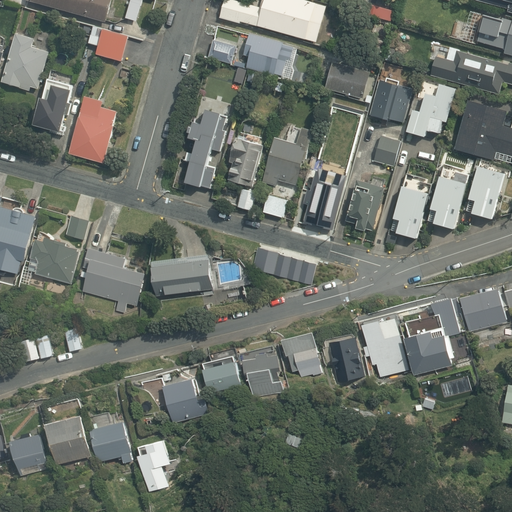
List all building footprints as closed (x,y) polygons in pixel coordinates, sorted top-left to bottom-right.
[(28,0),(29,1),(107,22),(113,0),(28,0)] [(131,0),(126,16),(136,19),(141,0),(131,0)] [(328,6),(306,0),(266,0),(264,8),(235,0),(225,0),(221,18),(241,23),(242,21),(318,42),(328,6)] [(511,0),(477,0),(510,9),(509,11),(511,12),(511,0)] [(366,14),(392,21),(395,11),(369,4),(366,14)] [(503,20),(485,15),(477,41),(506,49),(505,53),(511,55),(511,20),(503,18),(503,20)] [(404,24),(416,27),(418,20),(405,17),(404,24)] [(377,32),(385,35),(386,32),(391,34),(394,22),(382,19),(381,24),(379,23),(377,32)] [(121,59),(128,35),(103,28),(97,52),(121,59)] [(21,88),(31,91),(32,87),(40,89),(51,52),(34,47),(37,39),(18,33),(4,82),(21,87),(21,88)] [(277,73),(285,75),(290,57),(293,57),(296,48),(285,45),(285,43),(252,34),(246,55),(251,56),(248,68),(276,75),(277,73)] [(215,38),(209,58),(233,64),(238,45),(215,38)] [(386,60),(393,62),(396,50),(390,48),(386,60)] [(433,75),(502,94),(505,82),(511,84),(511,61),(511,62),(510,64),(452,48),(449,59),(438,56),(433,75)] [(327,88),(364,99),(372,72),(335,62),(327,88)] [(372,114),(405,122),(414,89),(381,80),(372,114)] [(414,110),(409,132),(427,137),(429,130),(440,133),(443,121),(449,122),(458,88),(439,83),(436,95),(426,92),(421,112),(414,110)] [(36,124),(62,131),(73,89),(54,84),(51,98),(43,96),(36,124)] [(365,103),(371,104),(373,96),(367,94),(365,103)] [(74,156),(108,166),(119,129),(118,128),(122,114),(107,109),(109,104),(91,98),(74,156)] [(457,149),(496,160),(498,152),(511,155),(511,127),(505,126),(509,111),(470,100),(457,149)] [(348,173),(364,114),(333,105),(318,159),(347,167),(346,173),(348,173)] [(190,161),(205,165),(206,159),(220,163),(230,129),(219,126),(220,124),(196,117),(190,138),(194,139),(189,157),(191,157),(190,161)] [(299,143),(277,137),(264,182),(278,186),(280,180),(297,185),(304,160),(306,161),(315,131),(303,127),(299,143)] [(376,160),(395,166),(402,141),(383,136),(376,160)] [(230,179),(255,186),(266,146),(244,140),(245,139),(238,137),(231,162),(234,163),(230,179)] [(474,212),(493,218),(506,173),(479,165),(470,198),(477,200),(474,212)] [(316,217),(335,222),(337,215),(338,215),(345,191),(344,191),(347,180),(337,177),(339,170),(325,166),(320,184),(319,183),(314,199),(312,199),(309,208),(318,210),(316,217)] [(196,193),(214,198),(219,179),(201,174),(196,193)] [(435,223),(455,229),(468,182),(442,175),(432,210),(438,211),(435,223)] [(374,231),(386,187),(358,180),(347,221),(358,224),(357,228),(367,231),(367,229),(374,231)] [(398,233),(418,238),(430,193),(404,186),(395,218),(401,220),(398,233)] [(240,207),(253,211),(258,193),(244,189),(240,207)] [(265,212),(285,217),(290,200),(270,194),(265,212)] [(25,262),(38,216),(1,206),(0,209),(0,273),(5,275),(7,271),(18,274),(22,261),(25,262)] [(68,234),(85,239),(91,221),(74,215),(68,234)] [(38,239),(30,270),(38,272),(37,274),(74,283),(82,251),(81,250),(81,247),(70,244),(70,242),(47,236),(46,241),(38,239)] [(253,268),(312,285),(318,264),(259,247),(253,268)] [(118,310),(126,313),(129,303),(138,306),(148,273),(124,266),(126,259),(91,248),(85,267),(92,269),(85,290),(120,301),(118,310)] [(155,260),(159,296),(215,289),(211,253),(155,260)] [(462,297),(471,331),(508,322),(500,288),(462,297)] [(407,337),(416,375),(455,365),(448,336),(468,331),(459,297),(432,304),(439,330),(431,332),(430,327),(422,329),(423,333),(407,337)] [(378,363),(382,376),(411,369),(398,318),(381,322),(381,320),(364,325),(375,364),(378,363)] [(490,331),(491,337),(503,334),(501,327),(490,331)] [(67,331),(71,351),(84,348),(79,328),(67,331)] [(301,370),(302,377),(314,374),(315,375),(324,372),(322,364),(323,364),(315,332),(284,339),(287,351),(285,351),(286,358),(291,356),(294,371),(301,370)] [(38,338),(43,358),(55,355),(50,334),(38,338)] [(23,341),(27,361),(41,358),(37,337),(23,341)] [(331,342),(339,381),(365,376),(362,362),(364,362),(362,352),(361,352),(358,337),(331,342)] [(253,385),(255,396),(285,391),(283,382),(282,379),(280,372),(283,371),(280,353),(270,355),(270,351),(259,353),(259,357),(244,360),(249,384),(253,385)] [(206,369),(211,392),(245,384),(239,361),(206,369)] [(164,386),(175,422),(211,412),(207,397),(205,397),(204,394),(201,395),(196,377),(164,386)] [(507,430),(511,430),(511,384),(509,384),(503,422),(508,422),(507,430)] [(47,416),(84,407),(81,395),(44,404),(47,416)] [(424,405),(434,409),(437,401),(427,398),(424,405)] [(347,407),(346,415),(358,417),(359,408),(347,407)] [(49,423),(59,464),(94,455),(84,414),(49,423)] [(124,456),(126,463),(136,460),(126,421),(92,429),(100,462),(124,456)] [(14,440),(23,475),(53,468),(51,459),(49,459),(43,433),(14,440)] [(287,442),(300,447),(303,439),(290,434),(287,442)] [(141,455),(150,491),(166,487),(168,478),(165,465),(173,463),(168,441),(140,447),(142,455),(141,455)]
